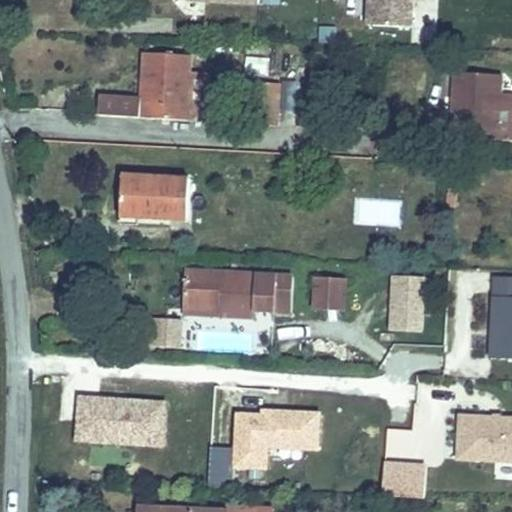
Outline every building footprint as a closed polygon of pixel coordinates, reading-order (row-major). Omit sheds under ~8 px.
[(373,0),(374,1),(373,27),(412,29),(413,0),(373,0)] [(208,122),(211,72),(191,71),(192,57),(145,54),(144,80),(153,80),(152,101),(100,98),(99,116),(208,122)] [(498,141),(501,76),(456,74),(454,100),(458,100),(457,122),(452,122),(451,138),(498,141)] [(278,127),(280,85),(253,83),(251,126),(278,127)] [(189,218),(190,178),(124,176),(123,216),(189,218)] [(292,313),(294,277),(187,272),(185,309),(221,311),(220,316),(257,318),(257,311),(292,313)] [(345,311),(347,280),(317,278),(315,309),(345,311)] [(423,331),(426,281),(395,279),(393,329),(423,331)] [(511,361),(511,279),(496,279),(491,360),(511,361)] [(167,349),(169,320),(153,319),(151,348),(167,349)] [(180,350),(182,321),(169,320),(167,349),(180,350)] [(163,447),(167,404),(83,398),(80,442),(163,447)] [(319,451),(321,415),(264,412),(264,417),(239,415),(236,468),(267,470),(268,448),(269,441),(291,442),(290,450),(319,451)] [(511,462),(511,419),(462,417),(459,460),(511,462)] [(290,450),(291,442),(269,441),(268,448),(290,450)] [(425,497),(427,465),(386,463),(384,496),(425,497)]
